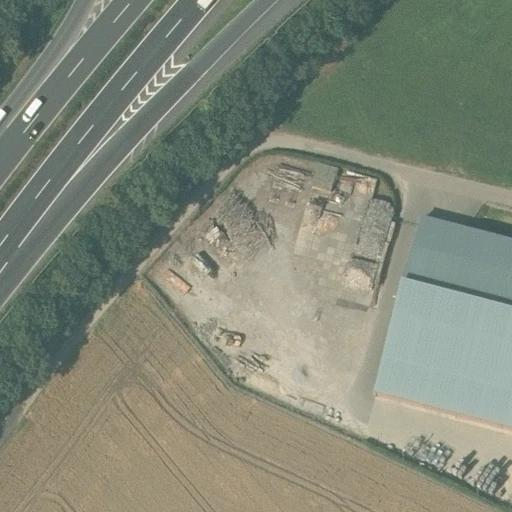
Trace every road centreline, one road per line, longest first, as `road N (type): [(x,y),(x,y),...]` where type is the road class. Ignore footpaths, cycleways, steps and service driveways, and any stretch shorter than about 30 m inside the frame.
road 1 (track): [(511,201),(280,141),(249,146),(97,309),(0,429)]
road 2 (motorway): [(17,242),(102,170),(270,0)]
road 3 (motorway): [(17,242),(203,0)]
road 4 (motorway): [(138,0),(0,164)]
road 5 (motorway): [(86,0),(0,164)]
